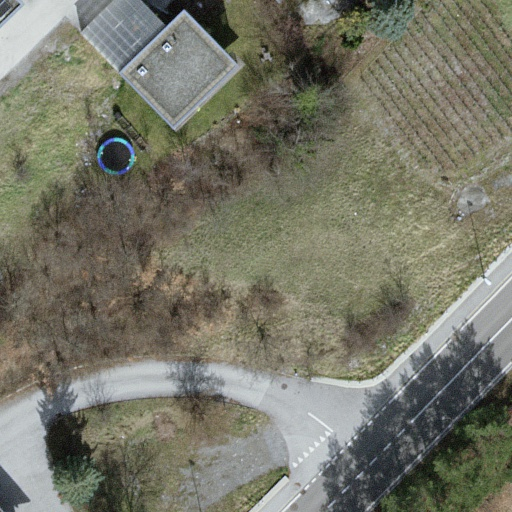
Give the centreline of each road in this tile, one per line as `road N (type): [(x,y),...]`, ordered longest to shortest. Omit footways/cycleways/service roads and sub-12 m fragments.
road 1 (residential): [(0,430),(79,388),(158,378),(292,402),(377,458)]
road 2 (secondary): [(377,458),(511,318)]
